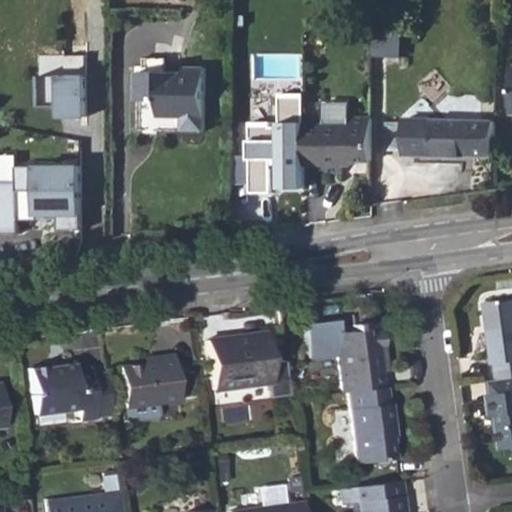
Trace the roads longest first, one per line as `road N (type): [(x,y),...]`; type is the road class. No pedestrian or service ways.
road 1 (residential): [(0,308),(417,250)]
road 2 (residential): [(417,250),(451,500)]
